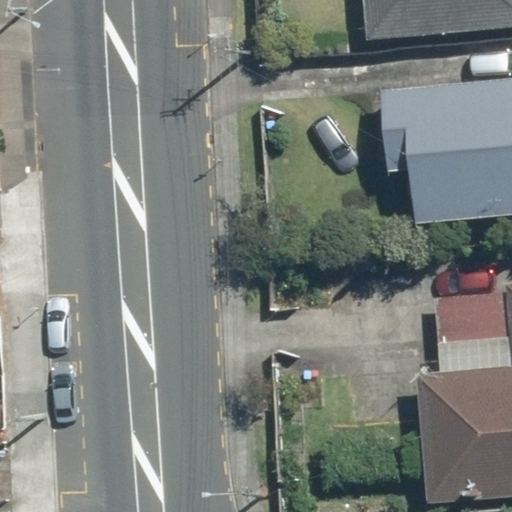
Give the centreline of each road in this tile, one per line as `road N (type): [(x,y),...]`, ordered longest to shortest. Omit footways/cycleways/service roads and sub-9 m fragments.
road 1 (secondary): [(128,287),(117,0)]
road 2 (secondary): [(128,287),(143,511)]
